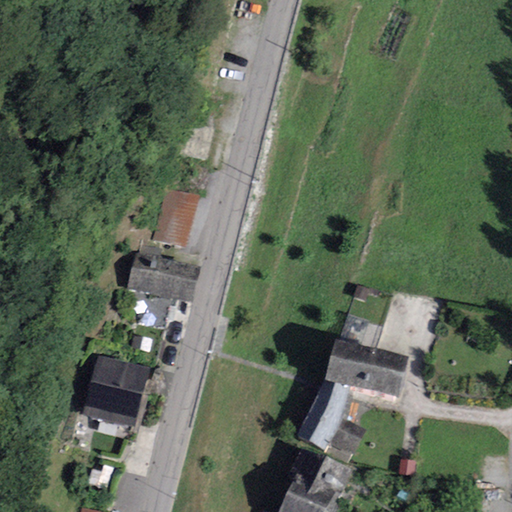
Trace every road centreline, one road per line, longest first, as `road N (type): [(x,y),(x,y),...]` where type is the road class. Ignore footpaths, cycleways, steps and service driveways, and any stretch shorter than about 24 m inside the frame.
road 1 (tertiary): [(151,511),(282,0)]
road 2 (unknown): [(511,418),(349,391)]
